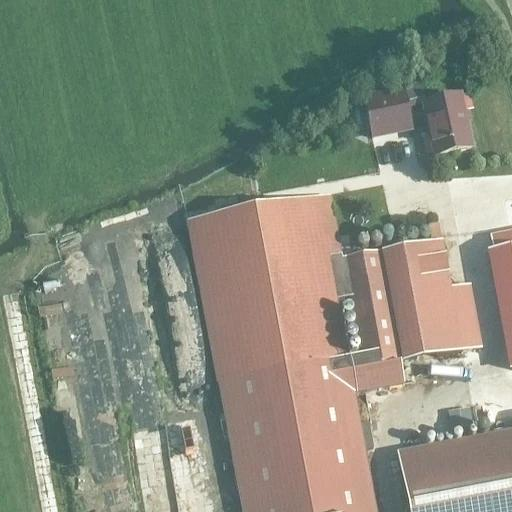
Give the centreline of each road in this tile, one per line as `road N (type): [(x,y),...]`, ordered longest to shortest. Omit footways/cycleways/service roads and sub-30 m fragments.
road 1 (track): [(158,143),(226,511)]
road 2 (track): [(176,218),(394,177)]
